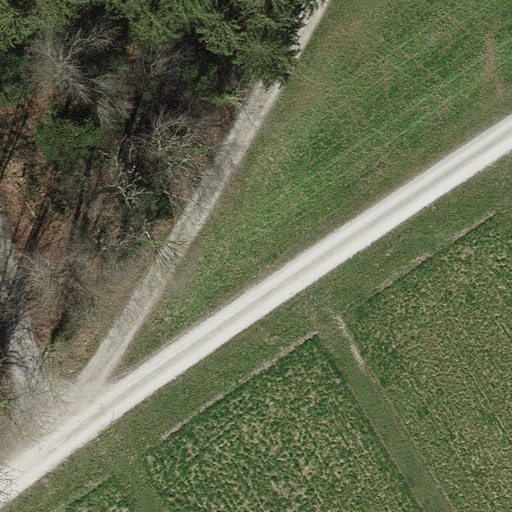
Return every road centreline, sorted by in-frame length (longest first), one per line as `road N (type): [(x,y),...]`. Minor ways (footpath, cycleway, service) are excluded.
road 1 (track): [(324,0),(108,355),(20,473),(17,354),(0,245)]
road 2 (track): [(0,490),(511,141)]
